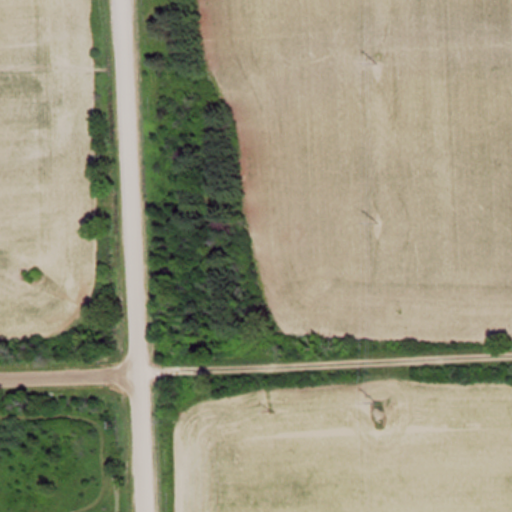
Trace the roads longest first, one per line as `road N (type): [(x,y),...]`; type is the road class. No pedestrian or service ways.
road 1 (residential): [(0,379),(511,351)]
road 2 (residential): [(142,511),(118,0)]
